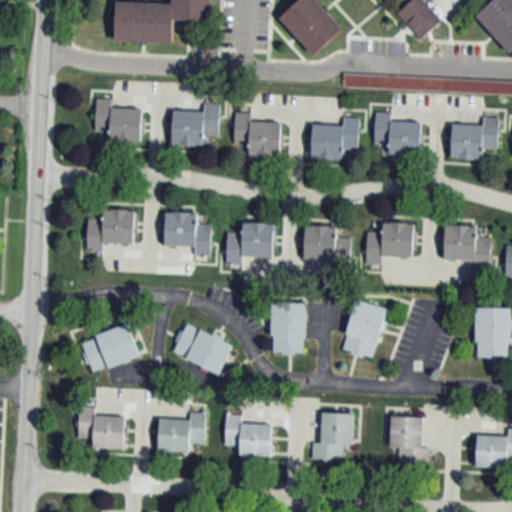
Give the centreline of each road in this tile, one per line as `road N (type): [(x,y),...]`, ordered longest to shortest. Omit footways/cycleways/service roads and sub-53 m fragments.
road 1 (residential): [(14,511),(35,0)]
road 2 (residential): [(16,481),(404,509),(511,509)]
road 3 (residential): [(28,182),(139,179),(278,196),(425,188),(511,204)]
road 4 (residential): [(33,60),(511,69)]
